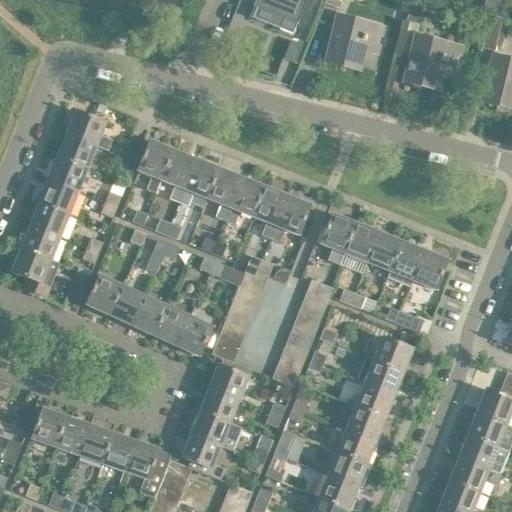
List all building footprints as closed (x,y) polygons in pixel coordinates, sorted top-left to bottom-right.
[(254,0),(252,5),(256,7),(296,23),(305,0),(254,0)] [(339,0),(324,0),(324,3),(336,8),(339,0)] [(411,0),(398,54),(410,52),(403,82),(437,91),(442,71),(455,74),(461,47),(414,36),(417,25),(418,25),(424,0),(423,0),(411,0)] [(485,0),(481,14),(489,16),(492,17),(493,16),(496,0),(485,0)] [(496,3),(493,16),(498,18),(502,19),(506,20),(508,13),(503,5),(496,3)] [(325,62),(359,71),(364,51),(376,54),(383,28),(336,16),(325,62)] [(492,17),(489,16),(481,48),(493,52),(502,19),(498,18),(493,16),(492,17)] [(290,40),(283,59),(294,63),(302,45),(290,40)] [(378,69),(381,56),(368,53),(365,66),(378,69)] [(480,102),(511,109),(511,60),(492,55),(480,102)] [(66,135),(96,147),(107,151),(111,140),(100,136),(105,124),(75,112),(66,135)] [(66,135),(57,158),(86,170),(96,147),(66,135)] [(131,135),(122,157),(134,162),(144,140),(131,135)] [(155,194),(161,181),(173,151),(149,142),(137,172),(151,177),(146,191),(155,194)] [(169,200),(178,204),(196,160),(173,151),(161,181),(174,186),(169,200)] [(134,162),(122,157),(118,169),(130,173),(134,162)] [(57,158),(48,181),(77,193),(86,170),(57,158)] [(193,194),(207,199),(218,170),(196,160),(178,204),(188,207),(193,194)] [(214,218),(224,222),(241,179),(218,170),(207,199),(219,204),(214,218)] [(239,212),(252,218),(264,188),(241,179),(224,222),(233,226),(239,212)] [(48,181),(38,204),(68,216),(77,193),(48,181)] [(260,236),(270,240),(287,197),(264,188),(252,218),(265,223),(260,236)] [(108,193),(104,203),(116,208),(120,198),(108,193)] [(287,197),(270,240),(279,244),(284,230),(298,236),(310,206),(287,197)] [(116,208),(104,203),(100,214),(112,219),(116,208)] [(38,204),(29,227),(59,239),(68,216),(38,204)] [(132,223),(142,227),(147,215),(136,211),(132,223)] [(339,265),(343,254),(355,224),(332,215),(320,245),(332,249),(327,260),(339,265)] [(154,232),(164,236),(170,224),(159,220),(154,232)] [(170,224),(164,236),(176,240),(180,228),(170,224)] [(343,254),(366,263),(378,234),(355,224),(343,254)] [(29,227),(20,249),(50,261),(59,239),(29,227)] [(129,243),(140,247),(145,235),(134,230),(129,243)] [(366,263),(389,272),(401,243),(378,234),(366,263)] [(90,238),(86,249),(98,254),(102,243),(90,238)] [(200,250),(210,254),(215,242),(205,238),(200,250)] [(152,252),(162,256),(167,243),(157,240),(152,252)] [(215,242),(210,254),(221,259),(226,246),(215,242)] [(167,243),(162,256),(174,260),(178,248),(167,243)] [(389,272),(412,281),(424,252),(401,243),(389,272)] [(50,261),(20,249),(11,273),(28,279),(24,289),(44,298),(57,264),(50,261)] [(98,254),(86,249),(81,259),(94,264),(98,254)] [(424,252),(412,281),(435,291),(447,261),(424,252)] [(251,257),(246,268),(257,273),(261,261),(251,257)] [(198,270),(209,274),(214,262),(203,258),(198,270)] [(272,265),(261,261),(257,273),(267,277),(272,265)] [(214,262),(209,274),(219,278),(224,266),(214,262)] [(246,268),(242,278),(263,286),(267,277),(257,273),(246,268)] [(67,295),(79,300),(89,277),(76,272),(67,295)] [(86,305),(110,316),(123,287),(99,276),(86,305)] [(242,278),(238,287),(259,296),(263,286),(242,278)] [(311,280),(306,293),(327,301),(332,289),(311,280)] [(110,316),(131,326),(144,297),(123,287),(110,316)] [(238,287),(234,297),(256,306),(259,296),(238,287)] [(338,301),(349,306),(354,294),(343,289),(338,301)] [(306,293),(302,302),(323,311),(327,301),(306,293)] [(354,294),(349,306),(360,310),(364,298),(354,294)] [(131,326),(153,336),(166,307),(144,297),(131,326)] [(234,297),(231,307),(252,315),(256,306),(234,297)] [(302,302),(298,312),(320,320),(323,311),(302,302)] [(153,336),(176,347),(189,318),(166,307),(153,336)] [(231,307),(227,316),(248,325),(252,315),(231,307)] [(384,320),(395,324),(400,312),(389,308),(384,320)] [(298,312),(294,321),(316,330),(320,320),(298,312)] [(400,312),(395,324),(418,333),(423,321),(400,312)] [(227,316),(223,326),(244,335),(248,325),(227,316)] [(189,318),(176,347),(198,357),(212,328),(189,318)] [(294,321),(290,331),(312,340),(316,330),(294,321)] [(223,326),(219,336),(240,344),(244,335),(223,326)] [(319,339),(331,344),(335,333),(323,329),(319,339)] [(290,331),(287,341),(308,349),(312,340),(290,331)] [(219,336),(215,345),(236,354),(240,344),(219,336)] [(382,338),(373,361),(402,373),(412,350),(382,338)] [(287,341),(283,350),(304,359),(308,349),(287,341)] [(236,354),(215,345),(211,355),(233,363),(236,354)] [(283,350),(279,360),(300,368),(304,359),(283,350)] [(314,352),(310,362),(321,367),(326,357),(314,352)] [(356,381),(364,384),(393,396),(402,373),(373,361),(365,358),(356,381)] [(279,360),(275,369),(297,378),(300,368),(279,360)] [(321,367),(310,362),(305,373),(317,378),(321,367)] [(217,366),(208,389),(238,401),(247,378),(217,366)] [(297,378),(275,369),(271,379),(293,388),(297,378)] [(498,395),(508,399),(511,387),(511,375),(506,373),(498,395)] [(0,395),(4,397),(8,387),(0,383),(0,395)] [(364,384),(354,407),(384,419),(393,396),(364,384)] [(208,389),(200,411),(229,423),(238,401),(208,389)] [(511,400),(508,399),(498,395),(485,390),(476,413),(506,424),(511,409),(511,400)] [(296,397),(291,409),(303,413),(308,402),(296,397)] [(273,402),(269,413),(281,418),(285,407),(273,402)] [(14,427),(26,432),(35,409),(23,404),(14,427)] [(354,407),(345,430),(375,442),(384,419),(354,407)] [(31,439),(55,448),(66,418),(42,409),(31,439)] [(303,413),(291,409),(287,419),(299,423),(303,413)] [(200,411),(190,435),(220,447),(231,451),(240,428),(229,423),(200,411)] [(281,418),(269,413),(265,424),(277,429),(281,418)] [(497,447),(506,424),(476,413),(467,436),(497,447)] [(55,448),(78,456),(89,426),(66,418),(55,448)] [(78,456),(101,464),(112,434),(89,426),(78,456)] [(345,430),(336,453),(366,465),(375,442),(345,430)] [(277,443),(273,455),(285,459),(294,436),(282,432),(277,443)] [(101,464),(124,472),(135,442),(112,434),(101,464)] [(189,462),(187,468),(186,468),(191,470),(219,481),(224,470),(213,465),(220,447),(190,435),(181,458),(189,462)] [(508,452),(497,447),(467,436),(458,459),(499,475),(508,452)] [(9,439),(5,450),(17,455),(21,444),(9,439)] [(161,481),(165,471),(169,461),(170,455),(159,450),(135,442),(124,472),(144,479),(139,493),(154,499),(157,490),(161,481)] [(255,448),(251,459),(263,464),(267,453),(255,448)] [(17,455),(5,450),(0,461),(13,466),(17,455)] [(336,453),(327,476),(357,488),(361,478),(364,478),(368,470),(365,467),(366,465),(336,453)] [(285,459),(273,455),(269,465),(281,469),(285,459)] [(263,464),(251,459),(247,469),(259,474),(263,464)] [(500,475),(499,475),(458,459),(449,482),(479,494),(484,481),(496,486),(500,475)] [(187,468),(169,461),(165,471),(187,479),(191,470),(186,468),(187,468)] [(165,471),(161,481),(183,489),(187,479),(165,471)] [(327,476),(318,499),(348,511),(357,488),(327,476)] [(161,481),(157,490),(179,499),(183,489),(161,481)] [(457,511),(471,511),(479,494),(449,482),(440,505),(457,511)] [(24,497),(35,501),(40,489),(29,485),(24,497)] [(229,485),(225,495),(247,503),(251,493),(229,485)] [(259,489),(255,501),(267,505),(271,494),(259,489)] [(157,490),(154,499),(154,500),(175,508),(179,499),(157,490)] [(48,506),(58,510),(62,501),(63,498),(52,494),(48,506)] [(225,495),(221,505),(239,511),(243,511),(247,503),(225,495)] [(62,501),(58,510),(63,511),(69,511),(74,503),(63,498),(62,501)] [(318,499),(312,511),(347,511),(348,511),(318,499)] [(154,500),(150,509),(157,511),(173,511),(175,508),(154,500)] [(15,511),(27,511),(30,505),(19,501),(15,511)] [(263,511),(267,505),(255,501),(251,511),(254,511),(263,511)] [(74,503),(69,511),(83,511),(86,506),(74,502),(74,503)]
